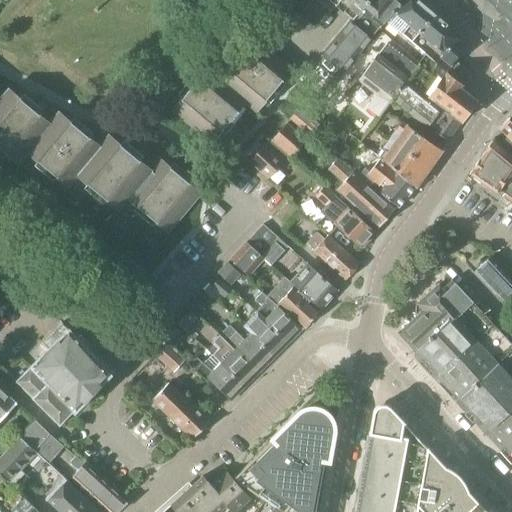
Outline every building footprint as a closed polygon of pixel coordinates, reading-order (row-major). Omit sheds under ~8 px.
[(316,0),(331,12),(335,6),(336,7),(337,7),(335,5),(335,6),(339,0),(316,0)] [(337,36),(322,53),(343,71),(348,64),(358,53),(364,45),(372,36),(386,20),(401,0),(367,0),(352,20),(351,19),(337,36)] [(339,0),(335,6),(335,5),(337,7),(351,19),(352,20),(367,0),(339,0)] [(421,0),(401,0),(386,20),(412,42),(436,12),(421,0)] [(436,12),(412,42),(437,62),(447,71),(454,62),(454,61),(461,53),(460,52),(461,51),(457,41),(456,37),(453,27),(436,12)] [(291,69),(279,59),(251,36),(241,48),(238,45),(223,63),(226,66),(216,79),(245,103),(256,112),(265,100),(281,80),(282,80),(291,69)] [(391,98),(406,78),(416,66),(388,44),(377,57),(360,79),(378,93),(367,107),(379,116),(392,99),(391,98)] [(447,71),(427,96),(460,122),(474,102),(473,98),(472,97),(471,92),(465,87),(466,86),(467,87),(468,87),(469,87),(469,86),(470,85),(470,84),(470,83),(470,82),(469,82),(470,81),(468,73),(454,62),(447,71)] [(245,103),(216,79),(204,69),(196,79),(193,76),(177,95),(181,97),(171,110),(211,143),(220,132),(236,111),(237,112),(245,103)] [(406,78),(391,98),(392,99),(430,129),(431,128),(447,141),(460,122),(427,96),(406,78)] [(26,151),(48,123),(7,89),(0,97),(0,148),(17,162),(26,151)] [(304,104),(290,118),(308,135),(322,120),(304,104)] [(77,175),(99,145),(58,111),(48,123),(26,151),(68,186),(77,175)] [(494,138),(493,139),(511,157),(511,115),(498,129),(507,138),(501,144),(494,139),(494,138)] [(395,130),(389,138),(395,143),(428,167),(441,150),(408,126),(402,122),(396,130),(395,130)] [(289,156),(303,141),(285,125),(271,140),(289,156)] [(128,198),(148,168),(108,134),(99,145),(77,175),(118,209),(128,198)] [(368,149),(379,159),(382,161),(414,185),(414,187),(415,187),(428,167),(395,143),(389,138),(382,148),(373,142),(368,149)] [(511,157),(493,139),(469,174),(488,188),(497,194),(502,198),(503,197),(511,203),(511,157)] [(268,178),(283,160),(265,144),(249,163),(268,178)] [(168,231),(200,193),(157,157),(148,168),(128,198),(168,231)] [(336,159),(327,168),(343,183),(337,189),(351,202),(379,228),(385,221),(388,217),(393,211),(368,188),(357,178),(351,172),(347,168),(338,160),(337,159),(336,159)] [(364,169),(357,178),(368,188),(373,182),(382,188),(378,193),(398,207),(414,187),(414,185),(382,161),(379,159),(368,172),(364,169)] [(323,186),(315,196),(325,205),(320,212),(324,215),(333,224),(351,240),(352,241),(356,244),(359,247),(358,248),(359,248),(361,246),(363,248),(370,241),(371,240),(369,238),(374,232),(351,212),(324,187),(323,186)] [(284,224),(296,210),(288,202),(275,216),(284,224)] [(288,247),(281,241),(263,224),(246,243),(261,257),(261,256),(271,265),(288,247)] [(354,260),(333,241),(327,236),(324,239),(317,232),(306,244),(344,279),(345,280),(359,264),(357,263),(354,260)] [(261,257),(246,243),(238,251),(230,260),(236,265),(248,276),(264,259),(261,256),(261,257)] [(472,272),(503,305),(511,296),(511,282),(488,257),(472,272)] [(227,264),(217,274),(230,285),(239,275),(227,264)] [(307,264),(289,282),(294,287),(319,310),(327,302),(337,290),(307,264)] [(284,277),(266,297),(276,306),(301,331),(306,325),(319,310),(294,287),(289,282),(284,277)] [(218,280),(211,288),(220,296),(227,288),(218,280)] [(423,311),(401,331),(417,349),(450,319),(443,312),(455,302),(464,293),(454,283),(446,291),(439,284),(417,304),(423,311)] [(262,292),(255,299),(269,313),(263,319),(255,311),(255,312),(264,320),(288,344),(301,331),(276,306),(266,297),(262,292)] [(450,319),(417,349),(430,363),(433,366),(439,372),(439,373),(488,327),(492,324),(492,323),(488,320),(464,293),(455,302),(443,312),(450,319)] [(196,319),(189,312),(189,311),(176,325),(184,332),(196,319)] [(255,312),(242,324),(250,333),(274,358),(288,344),(264,320),(255,312)] [(96,357),(68,330),(61,322),(39,342),(47,350),(29,369),(16,383),(59,426),(73,411),(74,412),(84,401),(84,402),(101,385),(100,384),(109,374),(94,359),(96,357)] [(488,327),(439,373),(442,376),(453,388),(454,389),(455,390),(456,391),(461,397),(511,349),(511,345),(492,324),(488,327)] [(223,331),(222,332),(236,346),(234,348),(235,349),(236,348),(246,357),(243,360),(258,374),(274,358),(250,333),(243,339),(229,325),(223,331)] [(177,333),(169,326),(158,337),(167,344),(177,333)] [(218,335),(212,342),(219,349),(212,356),(244,387),(258,374),(243,360),(246,357),(236,348),(235,349),(234,348),(233,349),(219,335),(218,335)] [(164,344),(154,355),(173,373),(183,362),(164,344)] [(511,349),(461,397),(460,397),(490,429),(490,428),(511,407),(511,349)] [(197,357),(189,364),(206,381),(208,378),(229,400),(231,401),(244,387),(212,356),(204,364),(197,357)] [(192,438),(209,421),(185,397),(183,398),(167,384),(152,400),(192,438)] [(0,420),(16,403),(0,388),(0,420)] [(369,406),(348,511),(509,511),(409,404),(397,416),(390,408),(385,402),(369,406)] [(511,407),(490,428),(511,451),(511,407)] [(257,468),(245,486),(281,511),(318,511),(333,432),(333,430),(333,428),(333,427),(332,425),(332,423),(331,422),(331,420),(330,419),(327,420),(310,411),(309,408),(307,408),(305,409),(304,409),(302,410),(301,411),(299,412),(297,413),(247,464),(249,465),(251,463),(257,468)] [(20,436),(34,449),(48,463),(63,447),(35,420),(20,436)] [(20,436),(0,457),(0,475),(5,480),(34,449),(20,436)] [(75,456),(69,462),(77,470),(69,478),(94,501),(91,504),(99,511),(104,511),(106,511),(107,511),(116,511),(126,503),(124,501),(84,463),(83,464),(75,456)] [(203,476),(201,478),(229,509),(231,511),(234,511),(251,498),(257,500),(259,497),(233,478),(226,470),(219,476),(210,484),(205,478),(203,476)] [(191,486),(185,492),(203,511),(226,511),(229,509),(201,478),(191,486)] [(65,479),(46,499),(54,507),(59,511),(99,511),(91,504),(73,487),(65,479)] [(203,511),(185,492),(170,505),(170,506),(176,511),(203,511)]
